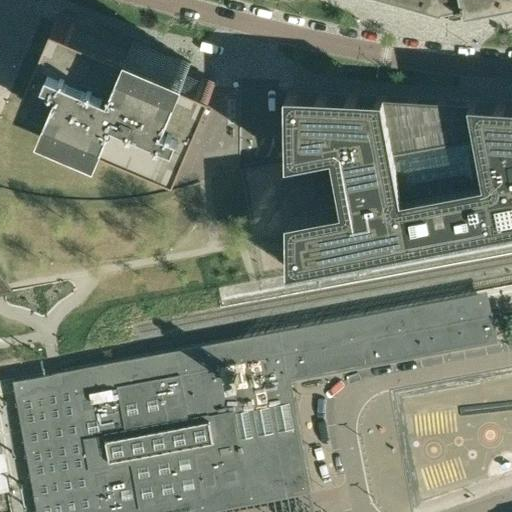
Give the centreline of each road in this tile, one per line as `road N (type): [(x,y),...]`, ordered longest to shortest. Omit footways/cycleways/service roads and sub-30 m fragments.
road 1 (unclassified): [(511,69),(364,50),(154,0)]
road 2 (unclassified): [(488,364),(359,391),(345,421),(352,462)]
road 3 (unclassified): [(352,462),(382,480),(424,469),(457,401),(488,364)]
